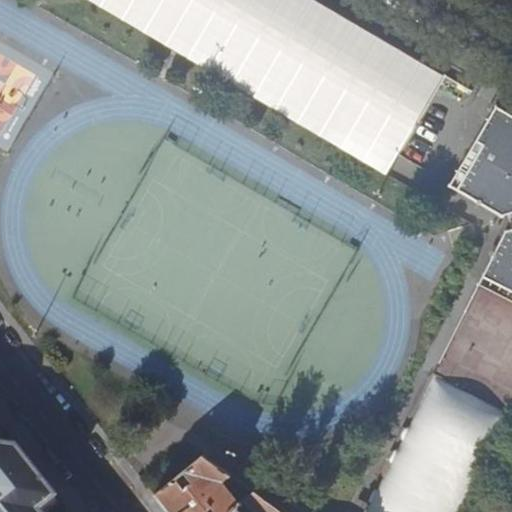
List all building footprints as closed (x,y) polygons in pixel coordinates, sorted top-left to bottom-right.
[(511,115),(498,107),(451,187),(504,218),(510,216),(511,221),(511,231),(507,233),(480,287),(511,303),(511,115)] [(462,511),(510,415),(439,378),(372,511),(462,511)] [(0,511),(52,511),(60,506),(52,495),(18,454),(0,451),(0,511)] [(230,511),(240,504),(222,482),(229,476),(204,458),(155,496),(167,511),(230,511)] [(280,511),(254,494),(240,504),(230,511),(243,511),(250,507),(255,511),(280,511)]
